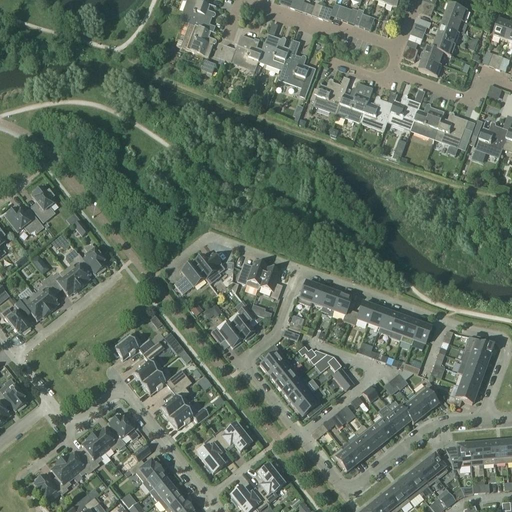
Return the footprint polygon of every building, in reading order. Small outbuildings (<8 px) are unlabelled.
[(210,7),(206,5),(192,0),(187,0),(179,22),(189,26),(207,33),(213,17),(207,15),(210,7)] [(285,9),(287,0),(275,0),(274,6),(285,9)] [(297,0),(291,0),(288,10),(293,12),(297,0)] [(304,2),(299,0),(297,0),(293,12),(300,14),(304,2)] [(387,0),(386,7),(397,11),(396,12),(400,14),(403,5),(400,3),(400,0),(387,0)] [(434,8),(422,3),(420,9),(432,14),(434,8)] [(321,8),(315,6),(311,18),(316,20),(321,8)] [(445,18),(464,25),(468,13),(449,6),(445,18)] [(327,10),(321,8),(316,20),(322,22),(327,10)] [(341,23),(346,10),(340,8),(335,20),(341,23)] [(430,20),(432,14),(420,9),(418,15),(430,20)] [(347,25),(352,12),(346,10),(341,23),(347,25)] [(364,31),(368,19),(362,16),(358,29),(364,31)] [(460,36),(464,25),(445,18),(441,29),(460,36)] [(369,33),(374,21),(368,19),(364,31),(369,33)] [(504,42),(511,23),(499,19),(492,38),(504,42)] [(387,39),(391,27),(385,25),(381,37),(387,39)] [(211,34),(207,33),(189,26),(180,50),(208,60),(213,45),(208,43),(211,34)] [(426,30),(414,26),(412,32),(424,36),(426,30)] [(456,48),(460,36),(441,29),(437,41),(456,48)] [(422,42),(424,36),(412,32),(410,38),(422,42)] [(262,52),(255,49),(257,43),(241,37),(236,51),(230,49),(225,63),(254,74),(256,68),(257,66),(262,52)] [(281,75),(293,44),(289,53),(281,50),(283,43),(268,38),(262,52),(257,66),(281,75)] [(452,59),(456,48),(437,41),(433,51),(433,52),(445,56),(445,57),(452,59)] [(293,44),(281,75),(277,85),(300,93),(297,101),(304,104),(315,74),(300,69),(303,63),(294,59),(299,47),(293,44)] [(225,63),(230,49),(225,47),(219,61),(225,63)] [(404,54),(416,58),(418,53),(406,48),(404,54)] [(433,52),(433,51),(426,48),(422,60),(441,68),(445,57),(445,56),(433,52)] [(414,65),(416,58),(404,54),(401,60),(414,65)] [(482,54),(479,66),(486,68),(489,56),(482,54)] [(498,59),(492,56),(488,68),(494,70),(498,59)] [(504,61),(498,59),(494,70),(500,73),(504,61)] [(437,80),(441,68),(422,60),(417,73),(437,80)] [(211,77),(215,67),(204,63),(201,72),(202,72),(200,77),(205,78),(206,75),(211,77)] [(457,73),(462,76),(467,68),(462,65),(457,73)] [(336,119),(349,82),(344,80),(340,88),(331,85),(329,90),(320,87),(312,111),(336,119)] [(344,96),(336,119),(360,127),(368,105),(370,98),(372,91),(371,92),(357,87),(357,86),(352,99),(344,96)] [(488,88),(485,96),(501,103),(504,94),(488,88)] [(386,128),(395,104),(396,99),(390,96),(387,105),(378,102),(376,107),(368,105),(360,127),(383,135),(386,128)] [(409,136),(420,106),(405,101),(403,107),(395,104),(386,128),(409,136)] [(433,144),(441,121),(443,115),(428,110),(426,115),(418,113),(409,136),(433,144)] [(441,121),(433,144),(458,152),(467,124),(451,118),(449,124),(441,121)] [(501,152),(508,132),(493,127),(491,133),(483,130),(475,152),(498,161),(501,152)] [(511,155),(511,130),(510,129),(508,132),(501,152),(511,155)] [(31,201),(38,209),(33,213),(42,225),(53,216),(48,210),(54,205),(51,201),(52,200),(47,195),(42,189),(39,191),(38,189),(32,194),(33,196),(31,197),(32,200),(31,201)] [(24,220),(18,211),(17,212),(15,210),(13,212),(12,211),(5,216),(6,217),(4,219),(17,234),(23,229),(28,236),(34,232),(36,235),(42,230),(30,216),(24,220)] [(72,228),(81,239),(87,235),(78,224),(72,228)] [(81,262),(85,267),(86,267),(94,277),(96,276),(97,277),(104,272),(103,271),(105,269),(103,266),(104,266),(90,247),(84,252),(88,256),(81,262)] [(85,267),(81,262),(73,253),(67,257),(66,259),(65,263),(71,270),(65,275),(79,292),(84,287),(83,286),(88,282),(80,271),(85,267)] [(202,256),(191,265),(204,282),(209,288),(220,279),(218,277),(224,272),(211,257),(206,261),(202,256)] [(31,264),(36,269),(40,266),(40,263),(37,259),(31,264)] [(203,281),(204,282),(191,265),(180,274),(184,279),(173,287),(181,298),(192,289),(203,281)] [(257,293),(266,269),(253,265),(249,275),(240,272),(236,285),(257,293)] [(266,269),(257,293),(258,293),(259,290),(271,294),(270,299),(277,301),(281,289),(275,286),(279,274),(266,269)] [(73,296),(79,292),(65,275),(59,279),(57,277),(53,280),(51,278),(46,282),(54,292),(59,288),(67,299),(72,295),(73,296)] [(49,296),(54,292),(46,282),(41,286),(42,288),(38,292),(40,295),(34,299),(32,297),(47,316),(53,312),(52,311),(57,307),(49,296)] [(310,306),(316,289),(304,285),(297,305),(309,309),(310,306)] [(321,310),(327,293),(316,289),(310,306),(321,310)] [(321,310),(320,314),(327,317),(326,319),(330,320),(333,314),(339,297),(327,293),(321,310)] [(21,302),(14,307),(18,312),(22,317),(22,318),(28,313),(30,317),(36,324),(41,320),(42,321),(47,316),(32,297),(23,304),(21,302)] [(348,326),(352,314),(347,312),(350,302),(339,297),(333,314),(344,318),(342,324),(348,326)] [(367,327),(373,310),(362,306),(358,316),(352,314),(348,326),(354,328),(356,322),(367,327)] [(215,319),(220,315),(213,307),(208,311),(215,319)] [(188,321),(197,317),(193,308),(184,312),(188,321)] [(229,326),(243,343),(244,342),(245,343),(253,336),(252,335),(254,334),(246,325),(252,321),(244,310),(238,315),(241,318),(230,327),(229,326)] [(378,331),(384,314),(373,310),(367,327),(378,331)] [(22,317),(18,312),(11,318),(7,312),(1,316),(16,335),(17,335),(19,337),(22,335),(23,336),(29,331),(28,330),(30,328),(22,318),(22,317)] [(271,317),(263,314),(261,320),(268,323),(271,317)] [(378,331),(377,335),(388,339),(390,335),(396,318),(384,314),(378,331)] [(388,339),(388,340),(399,344),(401,339),(407,322),(396,318),(390,335),(388,339)] [(154,319),(149,323),(156,331),(161,327),(154,319)] [(292,319),(290,325),(301,329),(303,323),(292,319)] [(401,339),(399,344),(410,349),(412,343),(418,326),(407,322),(401,339)] [(301,329),(290,325),(287,331),(299,335),(301,329)] [(231,351),(243,343),(229,326),(218,334),(215,331),(210,335),(218,346),(223,341),(231,351)] [(412,343),(410,349),(421,352),(423,347),(424,347),(430,331),(418,326),(412,343)] [(446,333),(442,345),(448,347),(452,336),(446,333)] [(141,358),(157,345),(153,348),(147,342),(141,347),(133,336),(125,342),(123,339),(114,347),(116,349),(112,352),(122,364),(122,363),(128,358),(129,359),(134,355),(133,354),(136,352),(141,358)] [(183,353),(171,338),(169,336),(163,341),(177,358),(183,353)] [(341,342),(325,336),(324,338),(323,340),(322,344),(339,350),(341,342)] [(283,349),(289,350),(292,340),(286,339),(283,349)] [(467,354),(487,362),(492,349),(483,346),(482,348),(471,344),(467,354)] [(140,387),(160,371),(152,360),(163,352),(157,345),(141,358),(146,364),(143,367),(143,366),(137,370),(138,371),(132,376),(132,375),(131,376),(140,387)] [(285,363),(273,348),(260,359),(264,363),(258,368),(264,375),(265,374),(268,378),(285,363)] [(304,357),(306,360),(313,355),(310,352),(304,357)] [(483,373),(487,362),(467,354),(467,355),(470,356),(467,367),(483,373)] [(313,355),(306,360),(309,364),(315,358),(313,355)] [(326,365),(329,369),(335,364),(332,360),(326,365)] [(285,363),(268,378),(274,385),(292,371),(285,363)] [(335,364),(329,369),(334,375),(340,370),(335,364)] [(461,365),(457,376),(462,378),(479,384),(483,373),(467,367),(461,365)] [(404,367),(401,373),(413,377),(415,371),(404,367)] [(169,392),(185,380),(179,373),(169,381),(165,376),(160,380),(156,375),(161,371),(160,371),(140,387),(149,398),(155,393),(156,393),(161,389),(164,386),(169,392)] [(280,393),(298,379),(292,371),(274,385),(280,393)] [(352,387),(343,375),(340,372),(332,379),(344,394),(352,387)] [(475,395),(479,384),(462,378),(458,389),(475,395)] [(287,401),(301,390),(294,383),(298,380),(298,379),(280,393),(287,401)] [(167,421),(188,405),(183,400),(188,396),(184,391),(190,386),(185,380),(169,392),(174,398),(170,401),(170,400),(165,404),(165,405),(159,410),(167,421)] [(390,383),(395,389),(398,387),(393,380),(390,383)] [(4,389),(0,392),(0,397),(1,399),(1,398),(6,404),(6,403),(14,414),(17,412),(18,413),(24,408),(23,407),(25,405),(24,403),(25,402),(12,386),(9,383),(3,387),(4,389)] [(392,392),(395,389),(390,383),(387,386),(392,392)] [(414,396),(428,414),(437,407),(432,401),(437,397),(428,385),(414,396)] [(301,390),(287,401),(293,409),(311,395),(304,387),(301,390)] [(369,389),(374,396),(377,393),(373,387),(369,389)] [(369,389),(361,396),(369,405),(377,399),(374,396),(369,389)] [(471,407),(475,395),(458,389),(454,401),(448,399),(446,405),(458,409),(461,403),(471,407)] [(311,395),(293,409),(296,413),(295,414),(300,421),(305,417),(308,420),(318,412),(315,408),(318,405),(311,395)] [(420,420),(428,414),(414,396),(414,397),(407,403),(420,420)] [(6,404),(1,398),(1,399),(0,397),(0,427),(5,424),(4,423),(9,419),(0,408),(6,404)] [(353,402),(358,408),(362,406),(357,399),(353,402)] [(355,411),(358,408),(353,402),(350,405),(355,411)] [(407,403),(399,410),(412,427),(420,420),(407,403)] [(188,405),(167,421),(176,433),(177,432),(183,427),(183,428),(189,424),(188,423),(191,420),(196,427),(207,418),(202,411),(196,416),(192,411),(188,406),(188,405)] [(412,427),(399,410),(391,416),(402,430),(410,424),(412,427)] [(341,412),(337,415),(342,421),(346,418),(341,412)] [(337,415),(334,418),(339,424),(342,421),(337,415)] [(381,420),(380,420),(394,437),(402,430),(391,416),(383,422),(381,420)] [(115,437),(122,445),(129,439),(132,443),(137,439),(121,419),(120,420),(118,418),(116,420),(115,418),(109,423),(110,425),(107,426),(116,437),(115,437)] [(340,426),(333,418),(329,421),(336,430),(340,426)] [(380,420),(372,426),(386,443),(394,437),(380,420)] [(321,427),(326,434),(330,431),(325,425),(321,427)] [(378,449),(386,443),(372,426),(364,432),(378,449)] [(315,443),(326,434),(321,427),(310,437),(315,443)] [(211,438),(225,455),(224,453),(232,446),(239,455),(249,447),(247,445),(249,443),(244,437),(242,438),(234,428),(224,436),(221,432),(213,439),(211,437),(211,438)] [(122,445),(115,437),(110,442),(102,431),(97,435),(96,434),(90,438),(104,455),(110,450),(112,453),(116,449),(118,451),(123,447),(121,445),(122,445)] [(370,456),(378,449),(364,432),(357,439),(355,437),(370,456)] [(362,462),(370,456),(355,437),(347,443),(362,462)] [(98,460),(104,455),(90,438),(85,443),(86,444),(80,448),(89,458),(84,462),(92,472),(97,468),(95,466),(100,462),(98,460)] [(225,455),(211,438),(212,439),(203,446),(206,450),(197,458),(205,468),(203,469),(208,476),(210,475),(212,477),(222,468),(215,460),(223,453),(225,455)] [(340,450),(340,451),(354,468),(362,462),(347,443),(351,448),(343,454),(340,450)] [(504,445),(492,446),(493,467),(505,466),(504,445)] [(492,446),(480,447),(481,468),(493,467),(492,446)] [(480,447),(468,448),(470,469),(478,468),(478,472),(482,472),(481,468),(480,447)] [(144,448),(131,458),(137,466),(140,463),(139,463),(149,455),(144,448)] [(456,455),(445,456),(450,468),(457,467),(457,470),(470,469),(468,448),(455,449),(456,455)] [(192,450),(187,454),(192,459),(197,455),(192,450)] [(345,475),(354,468),(340,451),(329,459),(334,465),(336,464),(345,475)] [(92,472),(84,462),(79,466),(71,456),(65,460),(65,459),(59,463),(73,480),(78,475),(81,478),(85,474),(87,476),(92,472)] [(433,457),(423,465),(437,482),(446,474),(445,472),(450,468),(445,456),(437,463),(433,457)] [(67,485),(73,480),(59,463),(54,467),(55,469),(49,473),(58,483),(53,487),(57,493),(57,492),(61,497),(66,493),(64,491),(69,487),(67,485)] [(142,485),(159,472),(155,467),(154,468),(150,463),(144,468),(140,463),(137,466),(128,473),(132,477),(134,475),(142,485)] [(423,465),(414,473),(427,489),(434,484),(436,487),(439,485),(437,482),(423,465)] [(263,486),(255,493),(266,506),(275,499),(272,496),(282,488),(274,478),(275,477),(270,470),(269,471),(267,469),(257,477),(263,486)] [(142,485),(141,486),(148,495),(150,494),(153,492),(165,482),(161,477),(162,476),(159,472),(142,485)] [(414,473),(405,480),(418,497),(421,500),(423,498),(421,495),(427,490),(427,489),(414,473)] [(57,493),(53,487),(52,488),(44,477),(41,479),(40,478),(34,483),(35,484),(33,486),(35,488),(34,489),(46,505),(52,501),(50,498),(57,493)] [(405,480),(395,488),(408,504),(418,497),(405,480)] [(153,492),(150,494),(157,504),(173,491),(165,482),(153,492)] [(387,494),(386,495),(399,511),(408,504),(395,488),(387,494)] [(90,502),(98,497),(94,491),(86,497),(90,502)] [(163,511),(165,511),(180,501),(173,491),(157,504),(163,511)] [(255,511),(259,511),(266,506),(255,493),(247,499),(240,491),(230,499),(231,501),(230,502),(235,509),(236,508),(239,511),(251,511),(254,510),(255,511)] [(386,495),(376,503),(383,511),(398,511),(399,511),(386,495)] [(92,511),(98,507),(93,501),(83,509),(78,511),(92,511)] [(185,511),(188,509),(185,505),(184,505),(180,501),(165,511),(185,511)] [(443,502),(439,505),(444,511),(448,508),(443,502)] [(383,511),(376,503),(367,510),(368,511),(383,511)]
